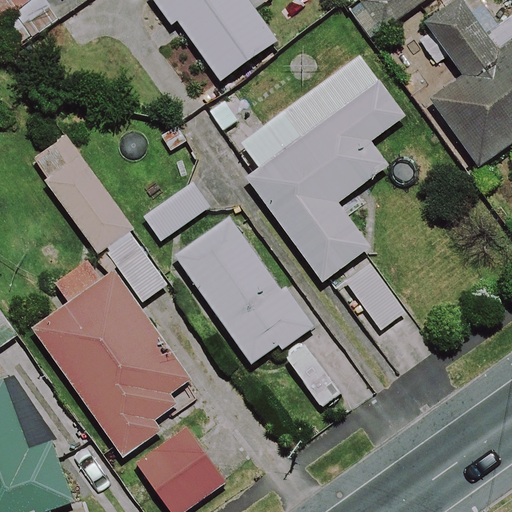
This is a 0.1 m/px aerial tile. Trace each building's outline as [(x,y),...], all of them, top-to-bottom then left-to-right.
[(0,0),(0,26),(10,19),(36,0),(0,0)] [(244,0),(149,0),(172,32),(180,27),(221,85),(276,45),(252,11),(244,0)] [(425,0),(368,0),(353,12),(374,39),(425,0)] [(511,21),(490,37),(465,4),(428,31),(463,79),(431,102),(479,169),(511,145),(511,21)] [(404,120),(360,60),(241,146),(260,173),(248,182),(322,284),(368,250),(336,207),(387,169),(370,145),(404,120)] [(209,211),(192,186),(143,219),(160,244),(209,211)] [(280,295),(230,221),(176,258),(253,369),(312,329),(286,291),(280,295)] [(184,385),(195,376),(141,307),(168,286),(129,236),(92,264),(88,259),(55,284),(72,306),(32,337),(127,459),(161,433),(152,421),(177,402),(171,394),(184,385)] [(406,314),(370,266),(336,291),(373,339),(406,314)] [(0,348),(17,337),(0,310),(0,348)] [(29,457),(0,382),(0,511),(49,511),(71,504),(50,449),(29,457)] [(185,511),(222,484),(183,432),(134,470),(165,511),(185,511)]
